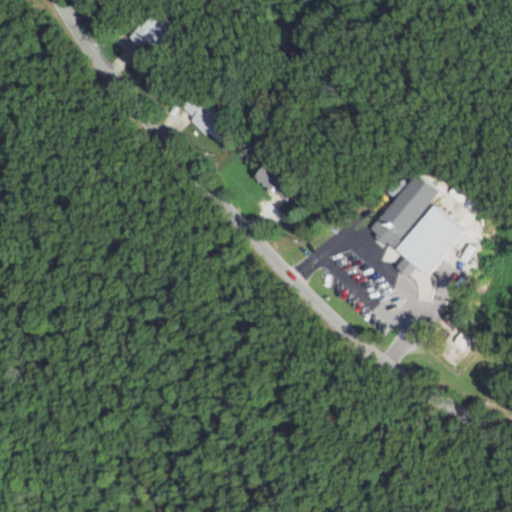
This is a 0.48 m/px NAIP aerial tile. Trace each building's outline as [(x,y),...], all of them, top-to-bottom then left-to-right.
[(136,41),(157,52),(160,47),(170,52),(180,32),(164,24),(167,17),(152,10),(136,41)] [(240,126),(203,91),(187,108),(224,143),(240,126)] [(295,200),(305,185),(277,164),(266,179),(295,200)] [(449,189),(426,170),(378,228),(400,247),(449,189)] [(471,210),(480,200),(460,182),(451,192),(471,210)] [(436,273),(473,228),(443,203),(407,248),(414,254),(404,266),(416,276),(426,264),(436,273)]
